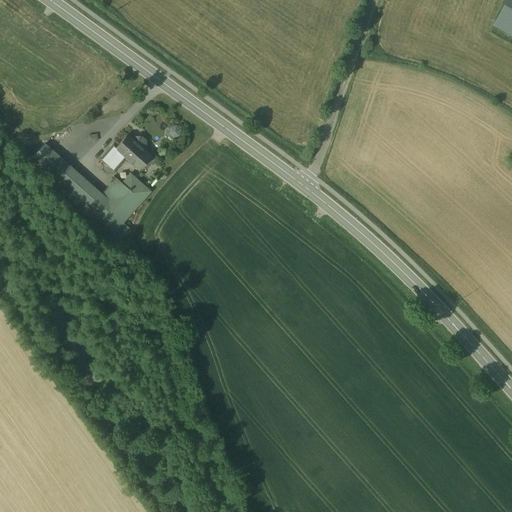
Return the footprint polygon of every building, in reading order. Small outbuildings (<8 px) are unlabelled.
[(511,0),(508,0),(495,25),(511,34),(511,0)] [(136,137),(133,140),(127,135),(116,147),(115,148),(125,157),(138,168),(149,155),(143,149),(145,146),(145,141),(141,137),(136,137)] [(116,147),(113,145),(101,158),(107,163),(105,165),(106,169),(109,171),(112,171),(125,157),(115,148),(116,147)] [(73,180),(67,174),(56,186),(62,192),(73,180)] [(149,191),(131,175),(123,184),(141,200),(149,191)] [(97,201),(93,207),(116,228),(118,226),(141,200),(123,184),(117,179),(97,201)] [(116,228),(93,207),(97,201),(73,180),(62,192),(110,235),(116,228)] [(110,235),(105,241),(114,248),(127,234),(118,226),(116,228),(110,235)]
